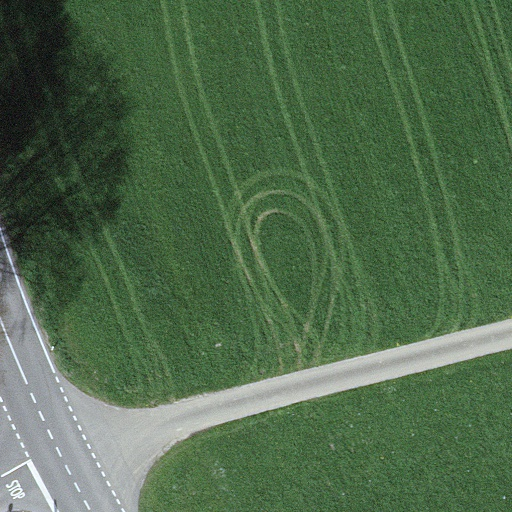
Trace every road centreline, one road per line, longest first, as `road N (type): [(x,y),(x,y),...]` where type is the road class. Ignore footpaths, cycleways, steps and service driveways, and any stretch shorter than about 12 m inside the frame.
road 1 (track): [(511,311),(60,436)]
road 2 (secondary): [(60,436),(0,299)]
